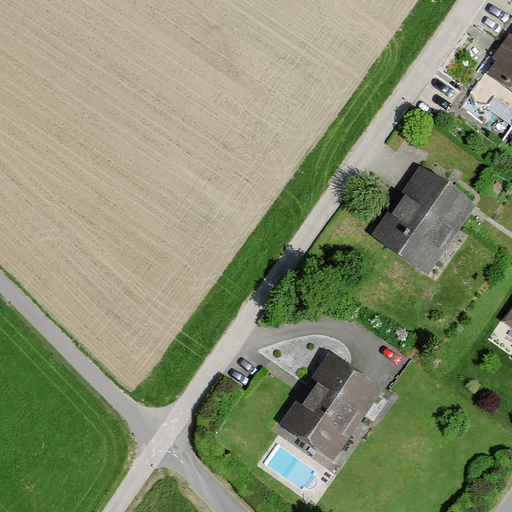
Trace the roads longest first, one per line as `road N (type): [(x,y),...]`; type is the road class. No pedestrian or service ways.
road 1 (residential): [(471,0),(163,438)]
road 2 (track): [(0,276),(163,438)]
